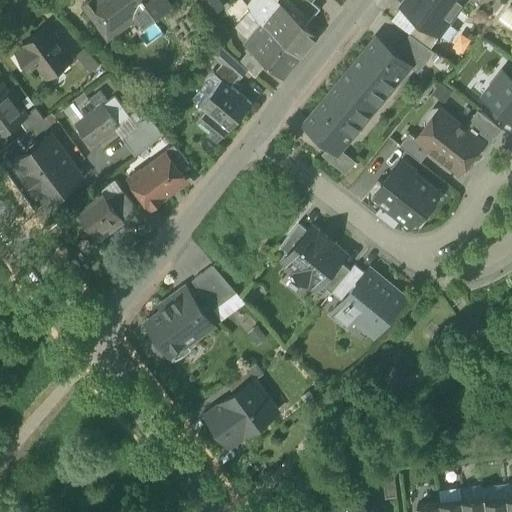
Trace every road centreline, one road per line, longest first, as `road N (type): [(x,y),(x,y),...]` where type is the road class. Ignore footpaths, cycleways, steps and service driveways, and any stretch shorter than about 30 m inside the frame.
road 1 (residential): [(92,343),(255,137)]
road 2 (residential): [(214,511),(92,343)]
road 3 (residential): [(255,137),(392,249)]
road 4 (residential): [(255,137),(366,0)]
road 5 (residential): [(511,159),(484,177),(453,233),(416,249),(392,249)]
road 6 (residential): [(92,343),(0,215)]
road 7 (residential): [(392,249),(431,275),(479,267),(511,245)]
